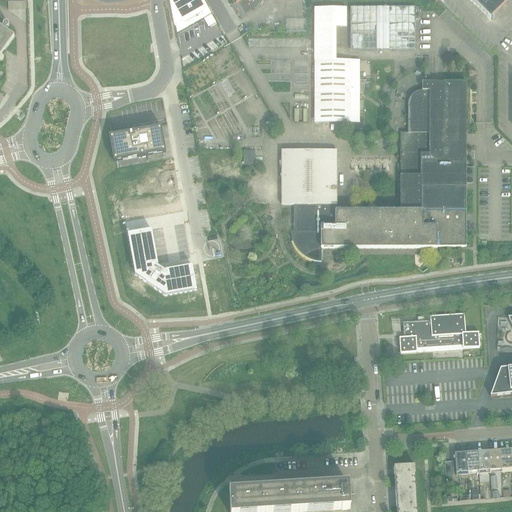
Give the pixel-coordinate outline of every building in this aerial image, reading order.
[(203,0),(170,0),(176,35),(203,20),(208,29),(217,24),(203,0)] [(469,0),(489,20),(490,19),(489,18),(506,0),(469,0)] [(350,50),(415,50),(415,7),(350,7),(350,50)] [(359,123),(359,61),(332,61),(332,24),(346,24),(346,8),(314,8),(314,123),(339,123),(359,123)] [(0,55),(14,36),(5,30),(6,29),(7,28),(8,27),(8,26),(8,25),(8,24),(7,23),(6,23),(5,23),(4,23),(3,24),(2,25),(2,26),(1,28),(0,26),(0,55)] [(321,262),(321,260),(321,249),(437,249),(437,247),(466,247),(466,232),(466,214),(466,189),(466,135),(466,82),(440,82),(422,82),(422,91),(418,91),(415,93),(412,95),(409,98),(408,101),(408,105),(408,133),(400,133),(400,211),(335,211),(335,205),(336,205),(336,151),(281,151),(281,205),(294,205),(294,232),(291,232),(292,237),(293,241),(294,245),(296,249),(299,253),(303,256),(306,259),(311,260),(316,262),(321,262)] [(302,105),(290,105),(290,117),(302,117),(302,105)] [(161,127),(109,137),(113,163),(166,153),(161,127)] [(244,153),(244,165),(254,166),(254,153),(244,153)] [(170,176),(117,185),(121,211),(174,202),(170,176)] [(151,230),(127,235),(134,275),(165,296),(196,290),(192,266),(165,271),(165,272),(157,266),(151,230)] [(403,338),(399,338),(400,353),(401,353),(417,352),(416,348),(462,345),(462,349),(479,348),(478,333),(465,334),(464,314),(430,316),(430,320),(402,322),(403,338)] [(511,327),(511,367),(500,369),(490,397),(511,394),(511,317),(507,318),(511,327)] [(510,450),(499,451),(500,469),(511,468),(510,450)] [(499,451),(488,452),(489,470),(500,469),(499,451)] [(488,452),(477,453),(478,471),(489,470),(488,452)] [(456,472),(467,471),(466,453),(454,454),(456,472)] [(477,453),(466,453),(467,471),(478,471),(477,453)] [(452,462),(445,462),(446,476),(453,475),(452,462)] [(414,466),(394,467),(395,483),(415,482),(414,466)] [(395,483),(396,499),(416,498),(415,482),(395,483)] [(311,511),(350,510),(348,485),(229,492),(230,511),(311,511)] [(396,499),(396,511),(417,511),(416,498),(396,499)]
